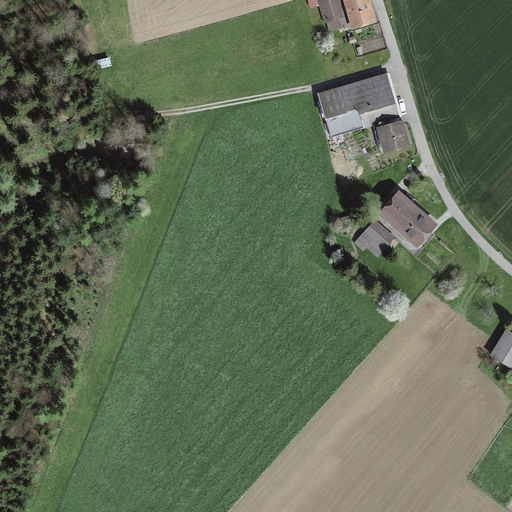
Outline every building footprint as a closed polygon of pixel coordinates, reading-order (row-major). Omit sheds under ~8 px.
[(337,0),(316,0),(323,25),(343,20),(337,0)] [(368,0),(345,0),(342,1),(352,32),(376,25),(368,0)] [(386,73),(318,92),(331,138),(375,126),(399,119),(386,73)] [(375,126),(383,152),(410,144),(402,118),(399,119),(375,126)] [(151,146),(123,146),(123,157),(151,157),(151,146)] [(399,191),(380,213),(416,246),(436,223),(399,191)] [(357,240),(378,258),(394,239),(373,221),(357,240)] [(511,332),(506,329),(490,354),(511,367),(511,332)]
